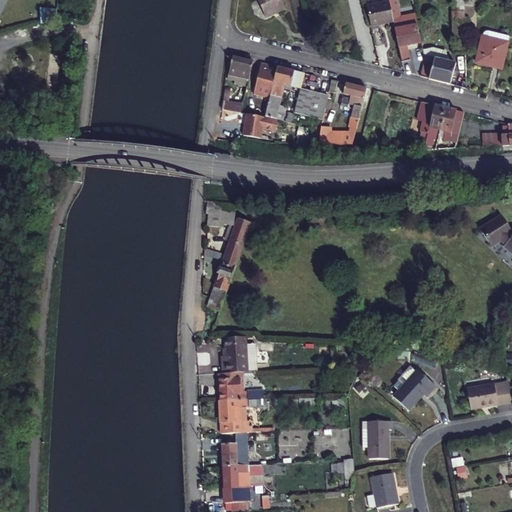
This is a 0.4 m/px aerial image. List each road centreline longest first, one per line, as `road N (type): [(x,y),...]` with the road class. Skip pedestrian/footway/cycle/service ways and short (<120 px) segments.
road 1 (tertiary): [(0,147),(317,180),(511,165)]
road 2 (residential): [(511,113),(217,40)]
road 3 (residential): [(511,419),(451,429),(423,447),(416,472),(422,511)]
